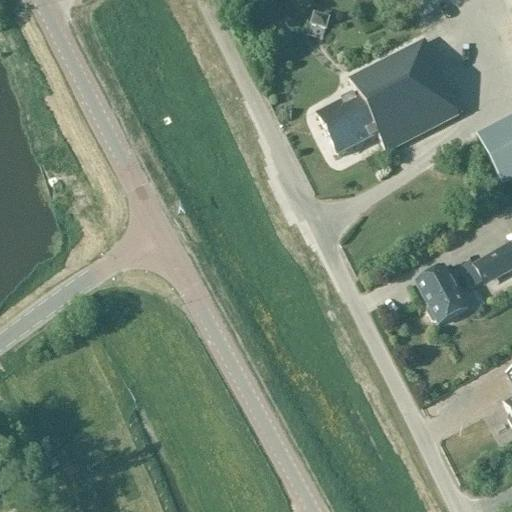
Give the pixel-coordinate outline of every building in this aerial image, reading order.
[(323,40),(325,32),(329,22),(314,17),(311,28),(309,28),(307,37),(317,41),(318,39),(323,40)] [(384,157),(459,117),(424,45),(349,84),(356,99),(318,120),(339,160),(376,141),(384,157)] [(511,182),(511,113),(474,136),(503,188),(511,182)] [(473,269),(482,284),(503,272),(506,276),(511,272),(511,253),(509,248),(473,269)] [(443,271),(415,286),(429,312),(426,316),(431,325),(436,325),(438,328),(466,313),(443,271)] [(511,374),(506,378),(511,389),(511,401),(503,407),(509,418),(507,422),(511,430),(511,429),(511,374)]
